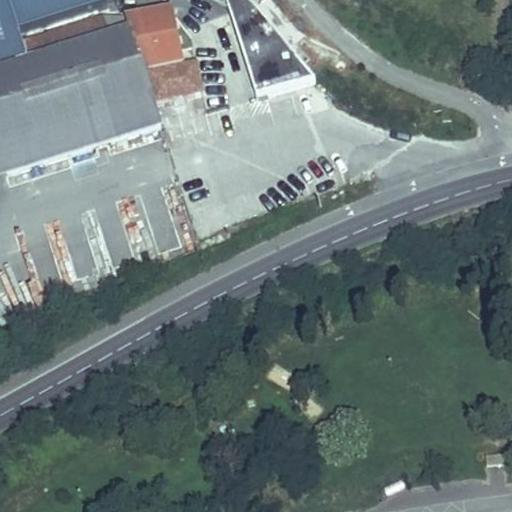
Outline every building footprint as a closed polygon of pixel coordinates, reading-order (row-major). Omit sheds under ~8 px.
[(0,0),(0,71),(30,62),(21,33),(110,6),(107,0),(0,0)] [(273,0),(240,0),(214,7),(240,103),(297,88),(273,0)] [(184,69),(172,11),(126,21),(145,77),(150,75),(184,69)] [(0,180),(161,130),(145,77),(126,21),(104,19),(109,39),(89,45),(82,25),(44,37),(50,57),(30,62),(0,71),(0,180)] [(109,39),(104,19),(82,25),(89,45),(109,39)] [(203,95),(197,66),(184,69),(150,75),(156,104),(203,95)] [(505,468),(504,458),(486,459),(487,467),(499,466),(499,469),(505,468)]
